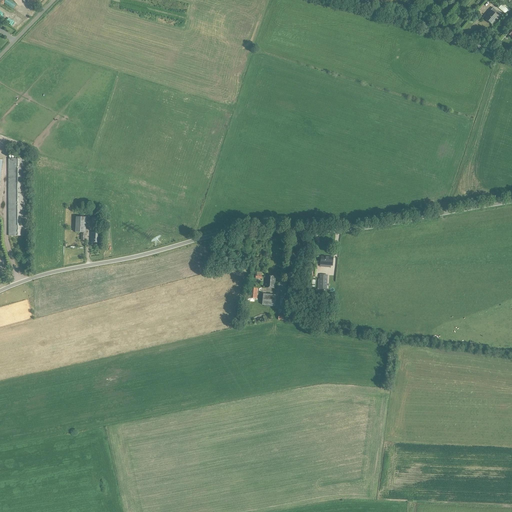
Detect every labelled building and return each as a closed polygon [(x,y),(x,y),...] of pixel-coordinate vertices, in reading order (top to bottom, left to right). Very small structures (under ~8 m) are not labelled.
[(485,19),(492,25),(496,19),(497,20),(499,18),(499,17),(501,15),(493,8),(491,10),(487,15),(488,16),(485,19)] [(9,236),(20,236),(25,236),(27,236),(27,158),(24,158),(8,159),(9,235),(9,236)] [(86,233),(86,217),(76,217),(75,232),(86,233)] [(92,218),(91,228),(101,228),(101,218),(92,218)] [(100,243),(100,233),(91,233),(91,242),(100,243)] [(333,258),(321,257),(320,265),(332,266),(333,258)] [(265,287),(274,288),(275,277),(266,276),(265,287)] [(319,279),(319,286),(319,289),(327,289),(327,280),(319,279)] [(257,299),(258,288),(250,287),(249,300),(252,300),(252,298),(257,299)] [(281,292),(279,306),(279,310),(286,311),(289,293),(281,292)] [(263,294),(262,303),(262,305),(275,306),(276,295),(263,294)]
